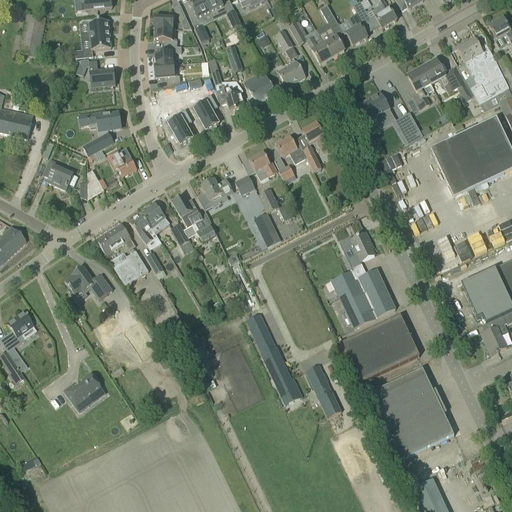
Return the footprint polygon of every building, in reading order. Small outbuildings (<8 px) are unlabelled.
[(80,0),(80,5),(85,5),(85,13),(112,11),(111,0),(80,0)] [(210,16),(202,0),(192,0),(187,3),(199,28),(205,25),(203,20),(210,16)] [(202,0),(210,16),(217,13),(220,18),(226,15),(218,0),(202,0)] [(251,10),(264,4),(262,0),(235,0),(238,4),(246,0),(251,10)] [(366,15),(370,23),(371,23),(370,23),(375,20),(382,32),(385,30),(386,31),(389,29),(389,28),(396,23),(389,11),(389,12),(383,2),(387,0),(372,0),(376,6),(377,6),(378,8),(372,12),(370,12),(366,15)] [(393,0),(400,10),(405,6),(408,12),(423,3),(420,0),(393,0)] [(366,15),(360,4),(352,9),(357,17),(347,23),(349,27),(341,32),(344,38),(346,37),(353,49),(367,40),(360,28),(359,27),(362,25),(363,27),(370,23),(366,15)] [(183,7),(176,10),(182,22),(188,19),(183,7)] [(327,8),(320,12),(328,26),(331,31),(338,27),(327,8)] [(240,27),(234,14),(226,17),(233,31),(240,27)] [(26,17),(18,57),(38,61),(41,47),(47,48),(51,28),(45,27),(46,20),(26,17)] [(155,19),(154,32),(155,32),(155,31),(173,32),(173,20),(155,19)] [(511,32),(510,34),(503,21),(489,29),(493,38),(495,42),(494,42),(499,52),(507,48),(507,49),(511,46),(511,32)] [(108,24),(89,26),(91,53),(111,51),(108,24)] [(324,47),(317,50),(312,41),(310,43),(300,24),(289,30),(300,49),(306,45),(320,68),(332,61),(324,47)] [(209,43),(202,29),(195,32),(201,46),(209,43)] [(155,32),(154,43),(164,44),(164,50),(177,50),(177,44),(175,44),(175,32),(173,32),(155,31),(155,32)] [(319,38),(324,47),(332,61),(344,54),(331,31),(319,38)] [(293,50),(284,34),(275,39),(284,55),(293,50)] [(474,99),(479,108),(483,106),(484,106),(508,92),(509,91),(491,57),(486,48),(479,52),(474,42),(456,52),(464,66),(467,71),(470,69),(474,76),(470,78),(476,88),(470,92),(474,99)] [(164,57),(154,57),(155,69),(176,67),(175,56),(181,55),(181,50),(177,50),(164,50),(164,57)] [(225,53),(233,76),(242,73),(234,50),(225,53)] [(76,62),(88,61),(87,54),(75,55),(76,62)] [(502,76),(510,90),(511,89),(511,69),(506,58),(496,63),(503,76),(502,76)] [(208,64),(215,88),(222,86),(215,61),(208,64)] [(97,64),(89,65),(91,91),(115,88),(114,72),(98,74),(97,64)] [(277,75),(286,91),(305,80),(296,64),(277,75)] [(431,87),(440,81),(449,97),(458,92),(465,105),(474,99),(470,92),(465,83),(457,68),(443,76),(436,64),(422,71),(430,87),(431,87)] [(155,69),(156,81),(166,80),(167,88),(180,85),(179,79),(177,79),(176,67),(155,69)] [(431,87),(430,87),(422,71),(408,79),(418,98),(413,101),(419,112),(429,106),(425,100),(428,98),(428,96),(434,93),(431,87)] [(247,91),(257,108),(276,97),(266,80),(258,85),(255,79),(244,86),(248,91),(247,91)] [(232,97),(230,91),(217,95),(221,108),(227,106),(230,116),(245,111),(240,95),(232,97)] [(484,106),(488,114),(499,108),(511,135),(511,100),(508,92),(484,106)] [(361,108),(359,108),(368,124),(367,125),(373,137),(385,130),(384,127),(394,121),(380,95),(377,97),(372,99),(368,101),(369,103),(367,104),(366,102),(360,106),(361,108)] [(0,97),(0,136),(27,143),(33,119),(0,112),(3,98),(0,97)] [(217,110),(210,98),(192,109),(206,134),(209,132),(210,134),(217,130),(216,128),(218,127),(211,114),(217,110)] [(192,125),(185,113),(166,123),(174,136),(172,137),(176,144),(178,143),(181,148),(192,142),(185,128),(192,125)] [(108,114),(87,118),(89,131),(98,130),(98,135),(120,131),(118,115),(108,117),(108,114)] [(409,116),(394,124),(408,148),(422,140),(409,116)] [(60,117),(54,136),(60,138),(58,144),(64,146),(70,127),(72,123),(65,121),(66,119),(60,117)] [(511,154),(496,121),(444,146),(467,195),(474,209),(480,207),(473,192),(511,173),(511,154)] [(320,149),(322,148),(326,155),(331,152),(323,138),(317,125),(302,134),(309,146),(316,142),(320,149)] [(428,129),(420,133),(423,139),(431,135),(428,129)] [(100,140),(82,150),(88,160),(105,150),(100,140)] [(306,161),(303,154),(302,154),(299,148),(298,148),(299,149),(296,150),(290,140),(282,144),(281,142),(275,146),(276,148),(275,148),(282,160),(289,157),(295,168),(306,162),(306,161)] [(48,145),(42,160),(48,162),(54,148),(48,145)] [(321,171),(310,150),(303,154),(306,161),(306,162),(313,175),(321,171)] [(117,171),(122,180),(136,172),(131,162),(126,165),(119,152),(108,159),(115,172),(117,171)] [(382,152),(375,156),(378,161),(385,158),(382,152)] [(256,176),(260,184),(268,180),(277,175),(272,166),(270,167),(263,155),(248,163),(255,176),(256,176)] [(285,170),(280,161),(274,164),(279,173),(285,170)] [(47,186),(65,194),(72,177),(62,173),(64,169),(50,163),(43,178),(49,181),(47,186)] [(285,170),(279,173),(278,174),(285,187),(296,181),(289,168),(285,170)] [(87,176),(87,203),(104,194),(92,173),(87,176)] [(248,179),(234,185),(241,198),(254,192),(248,179)] [(223,200),(233,195),(226,183),(217,188),(214,183),(201,189),(205,196),(197,200),(204,214),(213,209),(210,203),(221,197),(223,200)] [(258,198),(266,216),(278,211),(269,193),(258,198)] [(174,205),(173,206),(188,231),(184,234),(188,241),(197,236),(195,233),(205,227),(191,203),(188,205),(184,199),(178,202),(178,201),(174,204),(174,205)] [(153,206),(141,216),(154,236),(155,237),(169,226),(160,214),(153,206)] [(154,236),(141,216),(129,226),(147,248),(155,244),(152,240),(155,237),(154,236)] [(275,235),(267,217),(254,223),(263,241),(275,235)] [(484,227),(492,248),(511,240),(511,220),(497,227),(495,223),(484,227)] [(216,239),(212,230),(209,224),(205,227),(195,233),(197,236),(198,236),(203,246),(208,243),(216,239)] [(135,255),(133,251),(135,250),(121,227),(92,245),(96,252),(108,264),(110,263),(125,287),(148,273),(136,254),(135,255)] [(170,233),(185,257),(194,252),(188,241),(184,234),(180,227),(170,233)] [(0,268),(25,245),(11,230),(0,239),(0,268)] [(464,263),(487,254),(480,235),(467,240),(463,230),(453,235),(464,263)] [(350,240),(340,245),(345,256),(351,253),(354,260),(356,258),(359,265),(374,258),(367,245),(369,244),(365,236),(351,242),(350,240)] [(146,261),(156,278),(164,274),(153,256),(146,261)] [(511,263),(463,286),(483,328),(492,324),(495,331),(481,338),(491,359),(498,356),(498,355),(506,351),(501,339),(508,336),(504,327),(506,327),(507,328),(511,325),(511,263)] [(93,283),(83,269),(76,275),(76,276),(73,278),(73,277),(71,278),(71,279),(64,284),(69,291),(68,292),(73,300),(82,294),(83,294),(89,290),(99,303),(112,294),(101,278),(93,283)] [(331,283),(354,332),(395,312),(376,273),(356,282),(352,273),(331,283)] [(299,318),(315,311),(310,300),(294,307),(299,318)] [(6,338),(15,350),(24,343),(20,338),(33,329),(26,319),(27,319),(26,317),(25,318),(23,315),(6,327),(11,334),(6,338)] [(260,317),(246,324),(255,342),(268,336),(260,317)] [(117,318),(97,326),(106,348),(127,340),(117,318)] [(156,330),(162,341),(183,328),(177,318),(156,330)] [(342,346),(361,387),(419,359),(400,319),(342,346)] [(127,334),(144,361),(158,352),(140,325),(127,334)] [(428,342),(415,346),(419,357),(432,353),(428,342)] [(24,365),(13,349),(6,354),(16,370),(24,365)] [(200,349),(191,353),(194,359),(203,355),(200,349)] [(275,350),(260,357),(271,380),(276,378),(280,386),(275,388),(281,401),(299,393),(293,380),(291,381),(276,350),(275,350)] [(16,370),(6,354),(0,357),(0,362),(10,377),(9,378),(15,388),(24,383),(20,376),(16,370)] [(201,361),(195,363),(201,376),(207,374),(201,361)] [(319,368),(305,374),(318,402),(332,395),(319,368)] [(366,398),(398,465),(454,438),(443,416),(446,415),(435,392),(433,393),(422,371),(366,398)] [(88,407),(84,402),(99,390),(89,376),(72,389),(71,388),(62,394),(78,415),(88,407)] [(35,468),(32,463),(18,469),(21,475),(35,468)] [(417,488),(425,511),(447,511),(436,481),(417,488)]
